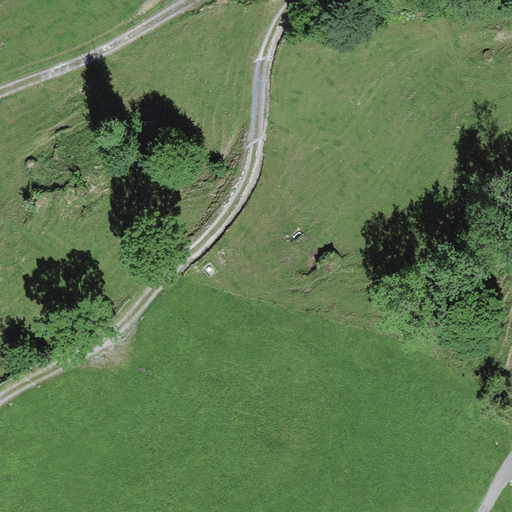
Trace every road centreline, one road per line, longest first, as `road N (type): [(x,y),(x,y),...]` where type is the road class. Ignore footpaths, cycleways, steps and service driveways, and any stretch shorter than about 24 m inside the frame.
road 1 (track): [(295,0),(267,41),(249,185),(117,331),(0,398)]
road 2 (track): [(194,0),(92,60),(0,92)]
